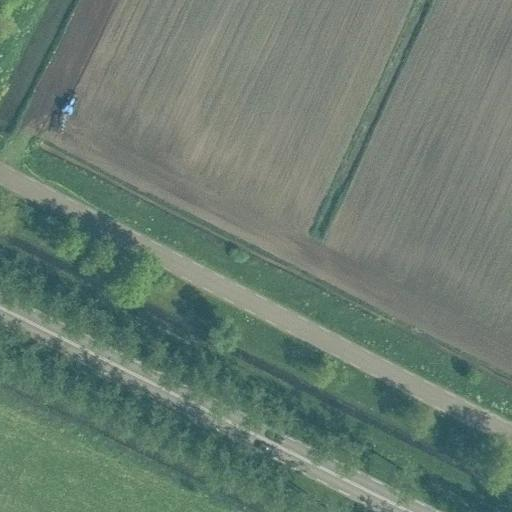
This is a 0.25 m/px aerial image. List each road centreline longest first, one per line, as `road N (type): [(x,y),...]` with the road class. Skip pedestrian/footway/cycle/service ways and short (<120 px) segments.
road 1 (unclassified): [(511,435),(0,174)]
road 2 (primary): [(410,511),(0,306)]
